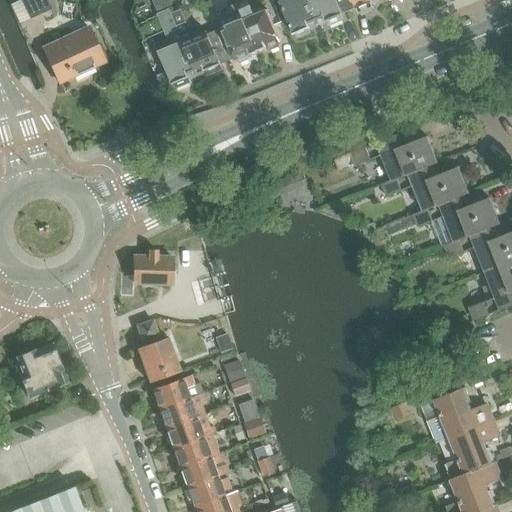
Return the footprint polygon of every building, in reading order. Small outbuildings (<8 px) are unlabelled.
[(46,0),(22,0),(31,18),(50,9),(46,0)] [(165,0),(153,0),(159,14),(170,10),(165,0)] [(254,15),(248,0),(239,4),(259,51),(268,47),(273,50),(280,47),(281,42),(282,42),(268,9),(254,15)] [(299,38),(312,33),(310,28),(319,24),(309,0),(284,0),(282,1),(296,34),(297,34),(299,38)] [(341,15),(344,14),(344,13),(352,10),(347,0),(309,0),(319,24),(329,20),(331,25),(343,20),(341,15)] [(347,0),(352,10),(357,8),(358,9),(360,8),(361,13),(374,7),(372,3),(378,0),(347,0)] [(250,60),(251,54),(259,51),(239,4),(231,8),(232,11),(219,17),(212,1),(204,4),(216,31),(227,56),(234,54),(236,60),(238,60),(244,63),(250,60)] [(159,14),(158,14),(171,46),(161,51),(169,71),(158,76),(162,87),(174,82),(175,84),(176,84),(178,89),(191,83),(189,78),(198,74),(178,26),(177,26),(171,9),(170,10),(159,14)] [(193,37),(187,22),(178,26),(198,74),(207,70),(209,75),(223,69),(220,64),(222,63),(220,59),(227,56),(216,31),(209,34),(208,30),(193,37)] [(89,26),(43,48),(60,83),(106,61),(89,26)] [(385,156),(394,180),(386,183),(386,185),(438,164),(428,138),(406,147),(402,135),(353,155),(358,167),(385,156)] [(346,155),(335,159),(336,161),(340,172),(351,168),(347,157),(346,155)] [(428,168),(439,164),(438,164),(386,185),(391,196),(417,186),(427,210),(417,214),(417,215),(460,198),(469,195),(459,169),(433,179),(428,168)] [(304,173),(277,184),(282,195),(308,184),(304,173)] [(491,199),(464,209),(460,198),(417,215),(422,227),(448,217),(458,241),(447,245),(448,246),(492,229),(491,229),(501,225),(491,199)] [(411,217),(400,221),(403,230),(414,226),(411,217)] [(374,222),(363,227),(365,233),(377,228),(374,222)] [(511,232),(496,239),(492,229),(448,246),(452,258),(478,248),(488,273),(511,263),(511,232)] [(157,258),(157,251),(149,251),(149,257),(135,257),(134,285),(171,286),(172,258),(157,258)] [(511,263),(488,273),(493,285),(484,288),(489,301),(472,308),(476,320),(511,306),(511,263)] [(192,300),(199,325),(222,318),(219,306),(206,309),(203,297),(192,300)] [(153,320),(137,326),(143,342),(159,336),(153,320)] [(227,334),(216,338),(221,353),(232,349),(227,334)] [(167,337),(137,348),(150,382),(180,371),(167,337)] [(19,353),(19,357),(17,357),(23,373),(20,374),(24,385),(30,398),(62,385),(64,384),(59,371),(63,370),(52,344),(35,350),(32,352),(29,349),(19,353)] [(246,376),(239,361),(223,367),(229,383),(246,376)] [(190,375),(152,389),(160,409),(204,393),(200,384),(194,386),(190,375)] [(235,397),(250,391),(245,378),(230,384),(235,397)] [(465,389),(423,406),(437,443),(450,438),(496,420),(489,404),(474,410),(465,389)] [(201,404),(207,402),(204,393),(160,409),(167,429),(205,415),(203,411),(201,404)] [(259,417),(253,399),(238,405),(245,422),(257,417),(259,417)] [(409,403),(393,409),(397,421),(414,414),(409,403)] [(0,428),(11,424),(5,409),(0,411),(0,428)] [(209,427),(206,418),(205,415),(167,429),(173,448),(216,432),(214,426),(209,427)] [(261,417),(243,423),(249,439),(266,433),(261,417)] [(487,443),(502,437),(496,420),(450,438),(458,459),(446,464),(453,481),(497,463),(496,462),(494,463),(487,443)] [(219,441),(217,433),(216,432),(173,448),(181,467),(223,452),(218,454),(214,442),(219,441)] [(264,446),(253,450),(257,461),(268,457),(264,446)] [(187,487),(229,472),(223,452),(181,467),(187,487)] [(263,477),(276,473),(270,457),(268,457),(257,461),(263,477)] [(482,511),(496,506),(488,486),(503,480),(497,463),(453,481),(461,501),(447,507),(449,511),(482,511)] [(218,476),(230,472),(229,472),(187,487),(194,506),(225,495),(223,490),(230,488),(227,477),(219,479),(218,476)] [(84,511),(75,486),(7,511),(84,511)] [(82,492),(89,511),(98,507),(91,488),(82,492)] [(194,506),(196,511),(239,511),(237,505),(242,503),(237,491),(225,495),(194,506)] [(275,508),(289,503),(286,493),(272,497),(275,508)]
